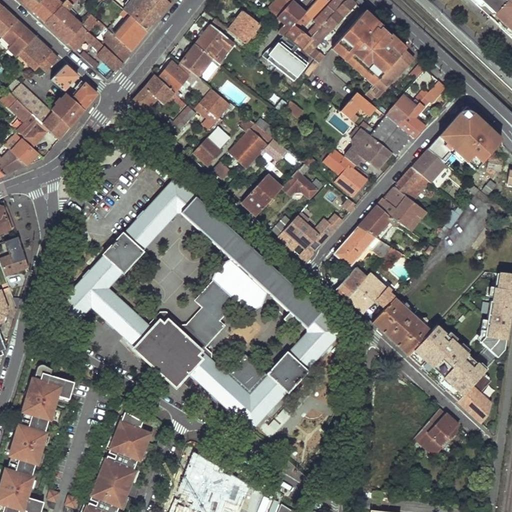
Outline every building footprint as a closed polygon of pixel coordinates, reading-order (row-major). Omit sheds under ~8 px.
[(18,0),(31,11),(41,0),(18,0)] [(41,0),(31,11),(44,23),(59,7),(53,1),(54,0),(41,0)] [(44,23),(65,43),(80,26),(66,12),(72,5),(66,0),(65,0),(59,7),(44,23)] [(101,0),(99,3),(106,10),(110,5),(127,20),(116,33),(109,26),(110,25),(102,18),(98,23),(104,28),(130,51),(147,32),(129,16),(110,0),(101,0)] [(147,32),(170,5),(164,0),(144,0),(129,16),(147,32)] [(276,18),(291,2),(290,0),(289,0),(278,0),(269,11),(276,18)] [(344,0),(333,0),(313,22),(315,24),(304,36),(297,29),(307,18),(304,15),(299,21),(298,20),(284,36),(301,49),(313,35),(312,34),(344,0)] [(355,4),(351,0),(344,0),(312,34),(313,35),(301,49),(318,64),(323,57),(314,49),(355,4)] [(329,0),(317,0),(304,14),(304,15),(307,18),(310,20),(329,0)] [(511,0),(470,0),(490,18),(492,19),(494,18),(495,16),(499,20),(498,21),(497,23),(497,25),(511,38),(511,0)] [(291,2),(276,18),(284,24),(278,31),(284,36),(298,20),(299,21),(304,15),(304,14),(291,2)] [(0,10),(0,35),(2,37),(3,35),(17,21),(3,8),(0,10)] [(364,12),(360,8),(348,22),(351,25),(364,12)] [(242,11),(227,31),(244,44),(259,24),(242,11)] [(332,47),(334,49),(359,71),(389,36),(364,12),(351,25),(332,47)] [(94,18),(90,14),(80,26),(85,29),(94,18)] [(214,20),(210,24),(221,33),(225,28),(214,20)] [(0,42),(0,44),(7,50),(8,49),(26,30),(17,21),(3,35),(5,37),(0,42)] [(210,24),(195,44),(212,58),(222,46),(228,50),(234,43),(221,33),(210,24)] [(85,29),(80,26),(65,43),(74,50),(85,39),(100,52),(97,55),(114,71),(121,64),(105,48),(85,29)] [(130,51),(104,28),(103,30),(105,32),(102,34),(111,42),(105,48),(121,64),(130,51)] [(8,49),(16,57),(19,54),(34,37),(26,30),(8,49)] [(405,50),(389,36),(359,71),(375,85),(389,69),(388,68),(405,50)] [(19,54),(35,69),(50,52),(34,37),(19,54)] [(265,54),(290,84),(305,72),(279,42),(265,54)] [(195,44),(179,63),(190,72),(197,77),(212,58),(195,44)] [(413,59),(405,50),(388,68),(389,69),(375,85),(373,87),(363,98),(368,102),(373,97),(376,99),(396,76),(397,77),(413,59)] [(82,51),(79,55),(92,67),(94,64),(91,62),(93,61),(82,51)] [(174,93),(179,98),(197,77),(190,72),(187,76),(172,61),(158,79),(174,93)] [(425,70),(419,64),(409,74),(415,80),(425,70)] [(66,94),(70,90),(66,88),(77,76),(65,65),(51,79),(66,94)] [(153,74),(130,102),(139,110),(147,102),(159,113),(164,106),(174,93),(158,79),(153,74)] [(363,98),(373,87),(366,80),(362,81),(359,81),(357,81),(353,80),(348,86),(356,92),(363,98)] [(66,94),(83,109),(90,102),(97,94),(85,83),(74,95),(70,90),(66,94)] [(47,130),(58,140),(62,134),(68,127),(52,113),(47,119),(36,109),(41,103),(21,84),(11,95),(47,130)] [(205,118),(200,123),(211,132),(222,121),(219,118),(227,108),(230,111),(234,107),(230,104),(228,105),(212,90),(194,109),(205,118)] [(17,129),(33,145),(47,130),(11,95),(8,92),(3,98),(25,119),(17,129)] [(356,92),(339,112),(348,120),(360,105),(370,113),(374,109),(372,107),(373,106),(368,102),(363,98),(356,92)] [(396,101),(387,111),(398,121),(423,96),(420,93),(404,108),(396,101)] [(66,94),(50,112),(52,113),(68,127),(75,119),(83,109),(66,94)] [(427,100),(423,96),(398,121),(394,124),(411,137),(414,140),(424,128),(412,115),(427,100)] [(300,112),(290,104),(284,111),(295,119),(300,112)] [(172,122),(176,126),(191,109),(187,105),(172,122)] [(191,109),(176,126),(181,130),(195,113),(191,109)] [(459,113),(427,150),(447,165),(449,166),(456,158),(460,162),(462,158),(474,169),(500,140),(471,113),(470,112),(468,112),(465,111),(463,111),(461,112),(459,113)] [(239,127),(245,132),(247,129),(248,130),(254,124),(244,115),(241,118),(245,121),(239,127)] [(390,153),(395,157),(411,137),(394,124),(386,117),(369,136),(390,153)] [(228,152),(247,168),(259,154),(266,146),(250,132),(252,130),(268,143),(272,139),(254,124),(248,130),(247,129),(245,132),(228,152)] [(361,158),(376,170),(390,153),(369,136),(366,134),(358,127),(357,127),(351,134),(352,146),(343,157),(354,166),(355,166),(361,158)] [(9,149),(26,165),(37,153),(15,132),(4,144),(9,149)] [(207,138),(192,153),(207,166),(222,151),(207,138)] [(270,165),(274,167),(287,152),(272,139),(268,143),(266,146),(259,154),(263,156),(266,152),(275,159),(270,165)] [(0,169),(4,173),(15,169),(26,165),(9,149),(2,157),(0,155),(0,169)] [(354,166),(343,157),(333,149),(321,163),(338,177),(334,183),(346,193),(348,191),(353,196),(365,181),(352,169),(354,166)] [(427,150),(411,168),(420,175),(431,183),(447,165),(427,150)] [(501,160),(489,158),(487,169),(499,171),(501,160)] [(220,163),(212,170),(221,182),(230,174),(220,163)] [(303,164),(281,189),(289,196),(294,192),(300,191),(308,199),(316,190),(301,177),(309,169),(303,164)] [(411,168),(396,184),(406,192),(420,175),(411,168)] [(241,203),(256,217),(280,190),(265,177),(241,203)] [(182,213),(230,259),(266,292),(306,329),(307,333),(288,355),(287,353),(268,374),(269,376),(250,396),(211,361),(211,353),(207,350),(181,382),(188,388),(193,383),(191,381),(194,378),(210,393),(209,394),(216,400),(217,399),(233,414),(232,415),(237,419),(238,419),(251,431),(267,414),(268,415),(273,409),(272,408),(287,392),(288,393),(308,372),(306,371),(341,333),(174,179),(144,213),(142,212),(138,217),(138,218),(124,235),(123,234),(103,255),(104,256),(90,272),(88,271),(83,276),(85,277),(53,312),(71,328),(90,307),(107,321),(106,323),(113,329),(114,328),(130,342),(129,344),(131,345),(148,326),(107,289),(122,272),(123,273),(142,252),(141,251),(176,213),(182,213)] [(490,180),(482,189),(488,194),(496,185),(490,180)] [(478,187),(471,183),(468,187),(475,192),(477,189),(478,187)] [(394,187),(377,206),(391,216),(411,230),(425,211),(420,207),(409,199),(394,187)] [(409,199),(420,207),(424,202),(413,194),(409,199)] [(355,205),(348,200),(342,206),(349,212),(355,205)] [(358,228),(374,238),(391,216),(377,206),(358,228)] [(0,232),(8,229),(0,207),(0,232)] [(298,256),(305,262),(314,251),(319,245),(341,221),(334,215),(326,224),(322,221),(311,231),(304,224),(307,220),(299,213),(291,222),(277,237),(293,251),(298,256)] [(270,230),(277,237),(291,222),(284,216),(270,230)] [(358,228),(335,254),(349,265),(368,244),(373,249),(379,241),(374,238),(358,228)] [(15,237),(4,241),(7,248),(9,248),(11,254),(4,257),(2,250),(0,250),(0,259),(6,275),(27,268),(15,237)] [(266,292),(230,259),(217,265),(211,280),(213,282),(236,303),(248,313),(260,307),(266,292)] [(335,290),(345,299),(365,278),(355,269),(335,290)] [(511,315),(511,271),(498,270),(487,333),(482,339),(499,355),(506,346),(509,337),(511,315)] [(21,275),(7,278),(9,287),(23,283),(21,275)] [(385,307),(392,300),(366,276),(365,278),(345,299),(362,314),(375,298),(385,307)] [(218,322),(236,303),(213,282),(196,300),(203,307),(186,326),(205,347),(224,327),(218,322)] [(393,342),(408,356),(411,352),(430,331),(418,319),(420,317),(409,307),(407,310),(393,298),(392,300),(385,307),(371,322),(393,342)] [(167,313),(160,313),(148,326),(131,345),(134,348),(133,349),(176,387),(181,382),(207,350),(205,347),(186,326),(180,326),(167,313)] [(408,356),(456,401),(487,366),(438,323),(408,356)] [(58,394),(69,398),(75,381),(51,374),(53,368),(44,363),(42,363),(40,364),(37,366),(34,369),(28,390),(29,390),(29,392),(26,402),(25,404),(24,403),(21,413),(23,413),(19,427),(17,426),(15,434),(16,435),(16,436),(12,449),(12,450),(10,450),(8,457),(9,458),(5,474),(3,473),(1,480),(3,481),(2,482),(0,490),(0,511),(18,511),(19,508),(25,509),(23,511),(41,511),(44,501),(28,496),(29,493),(23,491),(24,488),(30,490),(30,488),(33,478),(34,476),(32,475),(36,462),(38,463),(38,460),(41,451),(42,449),(36,447),(37,444),(43,446),(43,443),(46,434),(47,432),(45,432),(49,418),(51,418),(51,417),(54,407),(54,405),(49,403),(50,400),(56,401),(56,398),(58,394)] [(473,416),(481,423),(487,415),(490,405),(488,403),(494,383),(491,381),(480,394),(466,410),(473,416)] [(466,410),(480,394),(470,385),(456,401),(466,410)] [(381,414),(412,416),(413,395),(382,393),(381,414)] [(142,458),(145,451),(145,450),(142,449),(147,435),(139,432),(142,425),(126,410),(115,437),(110,450),(109,453),(116,456),(115,459),(108,456),(107,459),(102,472),(97,484),(91,497),(90,500),(98,503),(97,506),(89,503),(88,506),(85,511),(117,511),(118,509),(120,504),(123,505),(126,498),(127,497),(124,495),(129,483),(132,484),(132,482),(135,475),(132,474),(134,469),(137,462),(139,457),(142,458)] [(439,410),(415,441),(434,458),(456,433),(454,431),(457,427),(439,410)] [(12,449),(16,436),(12,435),(8,448),(12,449)] [(110,450),(115,437),(111,436),(106,449),(110,450)] [(402,469),(403,446),(371,445),(370,468),(402,469)] [(139,457),(137,462),(142,464),(147,452),(145,451),(142,458),(139,457)] [(102,472),(107,459),(103,457),(98,470),(102,472)] [(179,511),(198,471),(200,466),(190,462),(175,498),(177,498),(174,503),(173,503),(172,503),(168,511),(179,511)] [(179,511),(191,511),(192,511),(190,509),(204,474),(198,471),(179,511)] [(227,500),(236,478),(226,473),(213,502),(224,507),(227,500)] [(245,482),(236,478),(227,500),(235,504),(245,482)] [(387,482),(371,480),(370,488),(388,490),(392,482),(387,482)] [(91,497),(97,484),(93,483),(88,496),(91,497)] [(51,489),(48,499),(57,501),(60,492),(51,489)] [(69,494),(66,504),(75,506),(78,497),(69,494)] [(120,504),(118,509),(124,511),(129,499),(126,498),(123,505),(120,504)] [(55,508),(57,501),(48,499),(47,501),(47,503),(48,505),(49,506),(51,508),(53,508),(55,508)]
